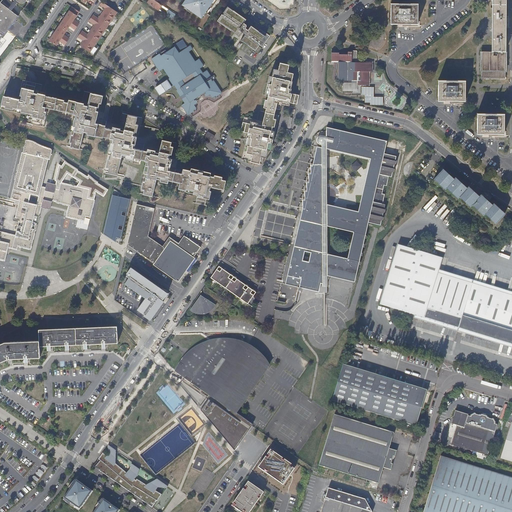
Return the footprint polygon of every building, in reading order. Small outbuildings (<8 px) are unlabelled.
[(18,2),(16,0),(15,0),(8,9),(11,11),(18,2)] [(154,0),(149,0),(147,3),(165,15),(169,10),(154,0)] [(185,0),(186,1),(187,2),(184,6),(200,18),(203,14),(203,15),(213,1),(212,0),(185,0)] [(492,0),(492,52),(481,51),(481,79),(504,79),(504,0),(492,0)] [(0,40),(19,17),(11,11),(8,9),(0,2),(0,40)] [(102,14),(112,20),(117,12),(102,2),(99,5),(105,9),(102,14)] [(418,4),(391,3),(390,24),(418,24),(418,4)] [(64,18),(77,27),(79,24),(73,20),(79,12),(72,7),(64,18)] [(243,33),(246,35),(241,41),(256,52),(260,46),(263,47),(271,37),(261,30),(259,32),(252,26),(250,28),(244,24),(247,20),(228,7),(223,14),(225,15),(224,16),(223,15),(218,22),(240,37),(243,33)] [(175,14),(170,10),(166,16),(172,20),(173,17),(175,14)] [(91,18),(106,28),(112,20),(102,14),(98,18),(93,15),(91,18)] [(175,14),(173,17),(181,23),(183,20),(175,14)] [(59,25),(66,31),(69,26),(75,30),(77,27),(64,18),(59,25)] [(91,30),(101,37),(106,28),(91,18),(89,21),(94,25),(91,30)] [(54,33),(67,42),(69,39),(63,35),(66,31),(59,25),(54,33)] [(80,34),(95,44),(101,37),(91,30),(87,34),(82,31),(80,34)] [(65,45),(67,42),(54,33),(49,40),(56,46),(59,41),(65,45)] [(90,53),(95,44),(80,34),(78,37),(83,41),(80,46),(90,53)] [(159,71),(163,68),(170,78),(155,87),(160,94),(174,85),(177,90),(185,103),(182,105),(188,115),(193,111),(193,110),(196,109),(196,108),(196,107),(194,105),(198,102),(195,99),(204,93),(207,97),(210,94),(212,98),(216,96),(222,92),(213,80),(212,81),(211,79),(212,78),(211,78),(212,77),(207,70),(203,73),(200,68),(204,66),(199,59),(195,61),(189,52),(193,49),(190,45),(179,53),(175,46),(161,56),(159,54),(152,59),(159,71)] [(337,62),(337,80),(343,80),(343,91),(352,91),(352,94),(361,94),(361,85),(369,85),(369,72),(372,72),(372,62),(357,62),(352,62),(352,58),(352,49),(348,49),(348,55),(339,55),(332,55),(332,62),(337,62)] [(256,120),(243,117),(239,138),(246,139),(242,160),(262,164),(264,157),(266,158),(268,150),(270,151),(272,143),(271,143),(272,138),(273,138),(275,131),(272,130),(272,126),(274,127),(276,119),(274,118),(276,108),(280,109),(282,102),(286,103),(286,104),(289,104),(289,102),(297,104),(299,94),(290,92),(291,88),(293,81),(292,81),(293,73),(288,72),(289,64),(280,62),(279,70),(274,68),(272,76),(269,75),(267,83),(268,83),(267,88),(266,87),(265,95),(268,95),(267,100),(265,99),(263,107),(265,108),(265,112),(258,110),(256,120)] [(4,96),(1,108),(26,114),(24,122),(43,127),(46,114),(73,120),(67,146),(86,151),(89,135),(102,138),(103,136),(105,126),(101,125),(104,113),(99,112),(103,96),(84,91),(81,103),(46,95),(46,96),(34,94),(36,82),(24,80),(19,99),(4,96)] [(465,80),(438,80),(438,101),(465,101),(465,80)] [(504,113),(477,113),(476,134),(504,134),(504,113)] [(109,144),(104,170),(124,175),(122,181),(141,185),(139,193),(159,197),(162,183),(172,185),(173,181),(174,173),(177,163),(172,162),(175,146),(161,142),(157,158),(154,157),(154,155),(150,154),(150,153),(147,152),(146,154),(132,151),(135,139),(137,140),(141,121),(122,116),(119,129),(105,126),(103,136),(111,139),(110,145),(109,144)] [(332,143),(326,142),(326,149),(370,159),(358,212),(327,205),(327,226),(353,232),(347,258),(327,254),(327,276),(354,282),(368,222),(384,154),(387,141),(326,127),(326,137),(333,138),(332,143)] [(317,139),(316,140),(316,142),(317,143),(318,144),(319,145),(321,145),(321,148),(322,234),(322,243),(322,282),(322,284),(322,286),(327,286),(327,276),(327,254),(327,226),(327,205),(326,149),(326,142),(332,143),(333,138),(326,137),(319,136),(318,137),(317,139)] [(0,259),(5,260),(8,249),(8,247),(17,249),(18,246),(31,249),(41,207),(50,209),(52,202),(69,206),(66,217),(78,220),(85,221),(86,218),(90,219),(95,200),(94,200),(87,198),(89,189),(77,186),(61,182),(59,190),(55,189),(56,185),(47,183),(46,187),(41,186),(48,159),(50,159),(52,150),(52,149),(51,148),(29,140),(26,140),(23,153),(22,153),(14,183),(16,184),(17,184),(13,199),(19,201),(24,202),(23,206),(16,235),(0,230),(0,259)] [(317,147),(311,145),(297,207),(302,208),(317,147)] [(302,208),(302,211),(298,229),(322,234),(321,148),(317,147),(302,208)] [(396,157),(384,154),(368,222),(380,225),(381,220),(382,221),(383,220),(383,217),(382,217),(383,213),(384,213),(384,212),(385,210),(384,209),(385,205),(382,204),(384,194),(382,194),(384,185),(386,186),(388,177),(391,177),(392,172),(393,172),(394,172),(394,169),(393,169),(394,165),(395,165),(396,164),(396,162),(395,161),(396,157)] [(57,181),(56,185),(55,189),(59,190),(61,182),(67,173),(80,181),(77,186),(89,189),(87,198),(94,200),(96,194),(95,193),(96,192),(103,196),(108,190),(97,183),(98,182),(89,174),(87,176),(77,170),(78,169),(64,161),(61,166),(59,164),(55,181),(57,181)] [(444,168),(434,179),(448,191),(449,190),(461,200),(463,198),(486,218),(488,216),(499,226),(508,215),(485,195),(482,197),(471,187),(470,189),(458,178),(457,179),(444,168)] [(186,175),(174,173),(173,181),(180,182),(179,188),(182,188),(182,187),(187,188),(186,190),(189,191),(190,190),(194,191),(194,193),(198,194),(196,203),(205,205),(207,198),(208,198),(209,195),(208,195),(209,190),(207,190),(208,186),(224,190),(226,179),(223,178),(223,177),(215,175),(216,172),(204,169),(203,171),(202,176),(198,175),(199,172),(194,171),(194,170),(191,170),(190,174),(186,173),(186,175)] [(129,199),(113,195),(104,233),(115,240),(116,236),(120,237),(122,229),(118,228),(119,225),(123,225),(125,215),(122,214),(123,211),(126,212),(129,199)] [(136,204),(127,244),(154,263),(153,264),(178,282),(196,258),(194,257),(201,247),(186,236),(179,246),(170,239),(163,249),(145,237),(152,207),(136,204)] [(302,211),(297,210),(287,252),(287,254),(290,255),(292,255),(296,238),(298,229),(302,211)] [(85,221),(78,220),(76,227),(87,230),(90,219),(86,218),(85,221)] [(322,234),(298,229),(296,238),(322,243),(322,234)] [(322,243),(296,238),(292,255),(291,256),(291,258),(290,261),(285,284),(298,287),(302,288),(318,292),(320,286),(320,283),(322,284),(322,282),(322,243)] [(397,245),(379,304),(511,345),(511,292),(439,270),(442,259),(397,245)] [(235,251),(231,248),(224,259),(227,262),(231,256),(235,251)] [(285,284),(290,261),(291,258),(286,257),(280,283),(285,284)] [(168,292),(132,266),(127,274),(130,276),(126,283),(145,297),(137,309),(151,319),(165,300),(163,299),(168,292)] [(227,276),(226,278),(235,284),(236,283),(242,286),(241,288),(245,291),(246,289),(249,292),(248,293),(253,297),(251,307),(252,307),(256,292),(218,266),(215,270),(220,274),(221,272),(227,276)] [(215,270),(210,278),(251,307),(253,297),(248,293),(249,292),(246,289),(245,291),(241,288),(242,286),(236,283),(235,284),(226,278),(227,276),(221,272),(220,274),(215,270)] [(214,305),(200,297),(191,310),(193,311),(196,312),(199,313),(204,313),(207,312),(212,309),(214,305)] [(84,344),(83,341),(87,341),(87,344),(102,343),(102,341),(105,340),(105,343),(117,342),(117,326),(76,328),(76,344),(84,344)] [(69,345),(76,344),(76,328),(39,330),(39,340),(39,346),(47,346),(47,343),(50,343),(50,346),(65,345),(65,342),(69,342),(69,345)] [(5,342),(0,343),(0,360),(1,362),(7,359),(10,358),(24,358),(27,358),(40,357),(39,346),(39,340),(5,342)] [(179,367),(178,369),(183,371),(187,373),(191,375),(193,377),(190,381),(199,387),(201,384),(204,390),(211,395),(233,411),(234,412),(234,411),(240,403),(244,401),(243,398),(246,395),(250,393),(249,391),(251,387),(256,385),(254,383),(257,380),(261,377),(260,375),(261,373),(265,368),(266,366),(265,365),(267,364),(262,357),(257,353),(254,351),(251,349),(248,347),(243,346),(241,349),(236,345),(233,344),(230,344),(228,345),(226,342),(225,340),(224,340),(223,340),(221,340),(220,340),(219,341),(218,343),(216,344),(215,344),(212,343),(210,342),(206,346),(203,348),(200,349),(194,350),(195,352),(192,353),(190,355),(188,356),(185,359),(181,364),(179,367)] [(343,364),(338,380),(332,401),(416,426),(427,390),(343,364)] [(234,447),(249,425),(232,413),(233,411),(211,395),(208,400),(202,408),(234,447)] [(252,424),(234,411),(234,412),(233,411),(232,413),(249,425),(234,447),(202,408),(208,400),(206,398),(199,408),(234,450),(252,424)] [(451,424),(457,425),(451,444),(488,456),(497,425),(495,424),(493,419),(492,419),(487,418),(486,416),(482,415),(481,415),(479,414),(479,416),(475,414),(474,413),(471,416),(470,417),(468,416),(468,415),(455,411),(453,416),(452,417),(452,418),(453,419),(451,424)] [(394,433),(334,414),(319,465),(379,483),(383,468),(391,470),(393,464),(391,463),(393,456),(394,456),(395,457),(395,455),(397,451),(389,448),(394,433)] [(511,422),(500,458),(511,462),(511,422)] [(126,472),(115,463),(116,450),(108,445),(108,453),(106,455),(102,452),(98,458),(100,460),(95,467),(99,469),(99,470),(149,505),(157,492),(155,490),(158,487),(166,488),(167,486),(157,478),(146,484),(136,479),(135,480),(134,479),(137,475),(139,469),(131,463),(129,469),(126,472)] [(219,462),(227,454),(223,450),(215,458),(219,462)] [(270,450),(258,467),(283,485),(296,467),(270,450)] [(511,511),(511,477),(441,456),(423,511),(511,511)] [(76,480),(63,498),(77,508),(79,506),(81,507),(93,491),(76,480)] [(249,511),(263,492),(248,481),(231,505),(240,511),(249,511)] [(325,498),(328,499),(324,511),(371,511),(365,499),(328,488),(325,498)] [(157,501),(161,494),(157,492),(149,505),(152,507),(156,500),(157,501)] [(324,511),(328,499),(325,498),(320,511),(324,511)] [(103,499),(93,511),(117,511),(120,510),(110,503),(109,504),(107,503),(108,502),(103,499)]
